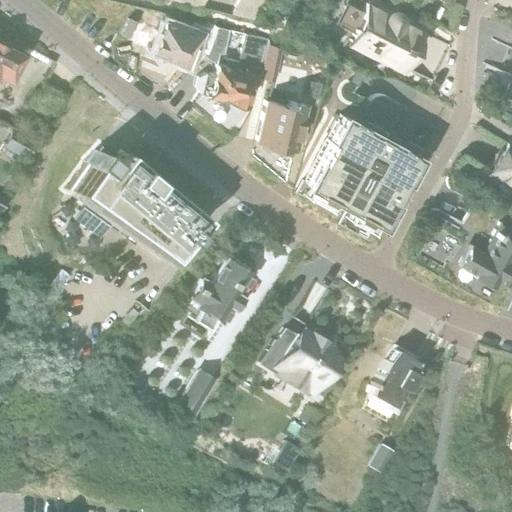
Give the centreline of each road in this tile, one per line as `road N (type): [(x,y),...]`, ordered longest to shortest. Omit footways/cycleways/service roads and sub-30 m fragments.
road 1 (residential): [(15,0),(375,273)]
road 2 (residential): [(375,273),(462,115),(479,0)]
road 3 (residential): [(375,273),(448,312),(511,333)]
